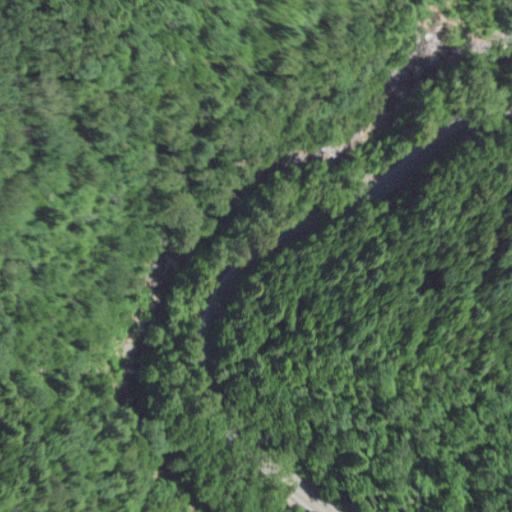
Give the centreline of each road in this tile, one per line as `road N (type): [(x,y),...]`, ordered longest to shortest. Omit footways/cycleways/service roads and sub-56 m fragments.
road 1 (secondary): [(328,511),(220,411),(208,384),(207,351),(208,318),(221,288),(263,246),(348,207),(439,140),(511,112)]
road 2 (residential): [(133,511),(52,403),(0,385)]
